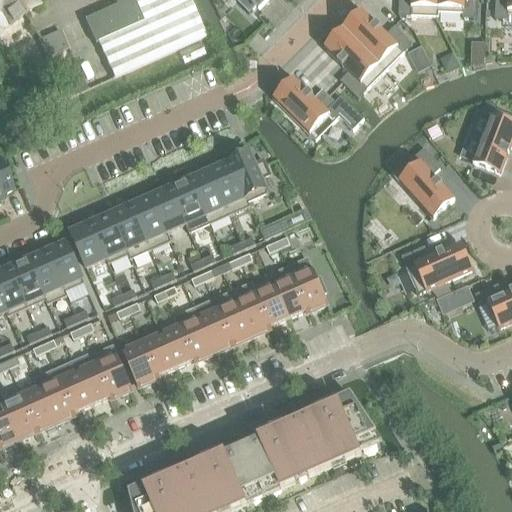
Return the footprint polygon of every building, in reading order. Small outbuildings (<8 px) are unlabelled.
[(0,0),(0,29),(4,30),(15,23),(38,7),(33,0),(0,0)] [(85,22),(95,45),(112,81),(207,38),(190,0),(113,0),(117,8),(107,12),(85,22)] [(246,0),(240,0),(237,3),(243,10),(249,16),(256,10),(246,0)] [(246,0),(256,10),(259,13),(271,0),(246,0)] [(399,0),(399,19),(437,21),(438,0),(399,0)] [(438,0),(437,21),(439,21),(439,16),(463,17),(463,21),(476,22),(476,0),(438,0)] [(511,0),(496,0),(495,23),(508,23),(509,18),(511,18),(511,0)] [(363,15),(345,34),(386,75),(413,47),(395,29),(386,38),(381,33),(382,32),(377,27),(376,28),(363,15)] [(68,49),(60,33),(38,43),(45,60),(68,49)] [(345,34),(326,52),(339,65),(338,66),(343,71),(344,70),(349,75),(340,84),(358,102),(386,75),(345,34)] [(179,55),(184,66),(205,56),(200,45),(179,55)] [(78,70),(55,80),(65,101),(87,90),(78,70)] [(295,84),(275,104),(316,145),(340,121),(353,134),(364,123),(341,100),(335,106),(327,98),(323,93),(314,102),(313,101),(314,100),(309,95),(308,96),(295,84)] [(479,115),(461,160),(475,165),(474,167),(500,177),(507,160),(508,161),(511,154),(510,154),(511,147),(511,119),(495,113),(492,120),(479,115)] [(425,152),(394,179),(433,222),(454,203),(442,190),(443,189),(438,183),(437,184),(432,179),(442,171),(425,152)] [(250,157),(230,166),(248,206),(268,198),(262,182),(270,179),(264,164),(255,168),(250,157)] [(230,166),(210,175),(230,220),(250,211),(248,206),(230,166)] [(0,169),(0,208),(0,207),(0,205),(2,204),(0,199),(11,194),(0,169)] [(210,175),(190,184),(210,228),(230,220),(210,175)] [(190,184),(171,192),(186,228),(190,237),(210,228),(190,184)] [(171,192),(151,201),(167,237),(186,228),(171,192)] [(151,201),(131,210),(151,255),(171,246),(167,237),(151,201)] [(131,210),(111,219),(129,259),(128,259),(130,264),(151,255),(131,210)] [(111,219),(92,227),(107,263),(109,268),(128,259),(129,259),(111,219)] [(92,227),(71,236),(87,272),(107,263),(92,227)] [(274,240),(285,235),(281,228),(270,233),(274,240)] [(252,241),(241,246),(245,253),(256,248),(252,241)] [(287,241),(277,246),(280,253),(290,248),(287,241)] [(245,253),(241,246),(230,251),(233,258),(245,253)] [(280,253),(277,246),(266,250),(270,257),(280,253)] [(67,247),(47,256),(65,296),(66,295),(85,287),(67,247)] [(425,250),(402,260),(419,298),(472,274),(460,248),(444,256),(443,254),(436,257),(437,259),(430,262),(425,250)] [(47,256),(29,264),(46,304),(47,309),(68,300),(66,295),(65,296),(47,256)] [(213,258),(202,263),(205,271),(216,266),(213,258)] [(250,258),(239,262),(242,269),(253,265),(250,258)] [(242,269),(239,262),(229,267),(232,274),(242,269)] [(205,271),(202,263),(191,268),(194,276),(205,271)] [(308,263),(288,272),(307,315),(314,311),(316,311),(316,313),(328,309),(323,298),(327,296),(321,281),(317,283),(308,263)] [(29,264),(10,272),(28,312),(46,304),(29,264)] [(10,272),(0,276),(0,301),(6,316),(8,321),(28,312),(10,272)] [(272,284),(271,284),(289,323),(307,315),(288,272),(287,272),(291,281),(274,288),(272,284)] [(212,274),(202,279),(205,286),(215,281),(212,274)] [(173,276),(162,281),(165,288),(177,283),(173,276)] [(205,286),(202,279),(192,283),(195,290),(205,286)] [(165,288),(162,281),(151,285),(154,293),(165,288)] [(252,288),(251,288),(270,331),(289,323),(271,284),(254,292),(252,288)] [(251,288),(232,296),(252,342),(262,337),(262,335),(270,331),(251,288)] [(499,288),(476,298),(481,310),(478,312),(488,333),(499,328),(501,332),(511,326),(511,294),(510,295),(510,296),(504,299),(499,288)] [(175,291),(165,295),(168,302),(178,298),(175,291)] [(134,293),(123,298),(126,305),(137,301),(134,293)] [(168,302),(165,295),(154,300),(158,307),(168,302)] [(232,296),(213,305),(233,348),(241,344),(242,346),(252,342),(232,296)] [(126,305),(123,298),(112,303),(115,310),(126,305)] [(213,305),(195,313),(215,358),(225,354),(224,352),(233,348),(213,305)] [(138,307),(127,312),(130,319),(141,314),(138,307)] [(130,319),(127,312),(117,316),(120,323),(130,319)] [(195,313),(176,321),(195,364),(204,361),(205,363),(215,358),(195,313)] [(86,314),(75,319),(79,326),(90,322),(86,314)] [(79,326),(75,319),(64,324),(67,331),(79,326)] [(179,330),(161,338),(177,373),(195,364),(176,321),(175,321),(179,330)] [(91,327),(81,332),(84,339),(95,335),(91,327)] [(49,330),(38,335),(41,343),(52,338),(49,330)] [(84,339),(81,332),(71,337),(74,344),(84,339)] [(41,343),(38,335),(27,340),(30,348),(41,343)] [(161,338),(143,346),(158,381),(177,373),(161,338)] [(54,344),(44,348),(47,356),(57,351),(54,344)] [(123,355),(139,392),(150,387),(150,384),(158,381),(143,346),(123,355)] [(11,347),(0,351),(4,359),(15,354),(11,347)] [(47,356),(44,348),(33,353),(37,360),(47,356)] [(92,358),(74,366),(93,409),(111,401),(92,358)] [(93,358),(92,358),(111,401),(120,398),(121,400),(132,395),(116,358),(97,366),(93,358)] [(17,360),(6,365),(10,372),(20,368),(17,360)] [(0,376),(10,372),(6,365),(0,367),(0,376)] [(74,366),(55,374),(74,418),(93,409),(74,366)] [(55,374),(36,383),(56,428),(67,424),(66,421),(74,418),(55,374)] [(40,392),(22,400),(37,434),(45,431),(46,433),(56,428),(36,383),(40,392)] [(0,399),(0,398),(0,401),(19,445),(29,440),(28,438),(37,434),(22,400),(4,408),(0,399)] [(165,480),(129,496),(133,511),(225,511),(229,511),(239,511),(247,509),(243,500),(277,485),(281,493),(297,487),(295,482),(307,476),(309,481),(334,471),(332,466),(344,461),(345,465),(361,458),(357,450),(379,440),(351,398),(316,414),(318,419),(302,427),(299,421),(288,426),(291,432),(286,434),(283,428),(258,439),(260,445),(225,460),(223,454),(197,466),(200,472),(195,474),(192,468),(181,473),(184,479),(167,486),(165,480)] [(0,401),(0,450),(8,447),(9,449),(19,445),(0,401)]
